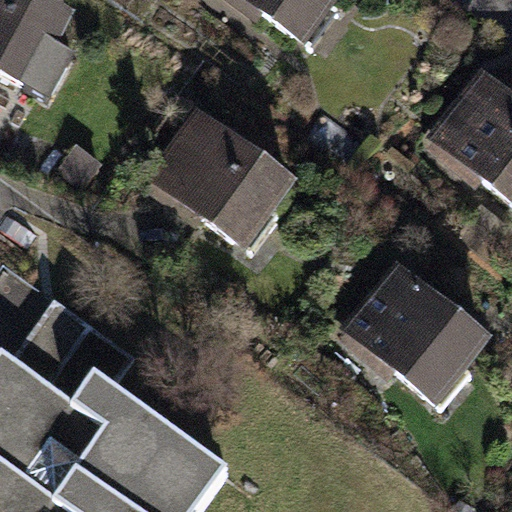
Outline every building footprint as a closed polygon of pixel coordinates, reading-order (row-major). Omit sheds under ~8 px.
[(59,56),(76,26),(28,0),(0,0),(0,81),(50,110),(75,65),(59,56)] [(233,0),(318,59),(359,0),(233,0)] [(511,90),(497,79),(439,153),(511,209),(511,90)] [(144,187),(245,263),(298,193),(197,117),(144,187)] [(102,172),(76,152),(57,178),(83,198),(102,172)] [(398,270),(341,337),(438,420),(495,353),(398,270)] [(198,511),(221,481),(89,387),(72,410),(0,358),(0,511),(198,511)]
